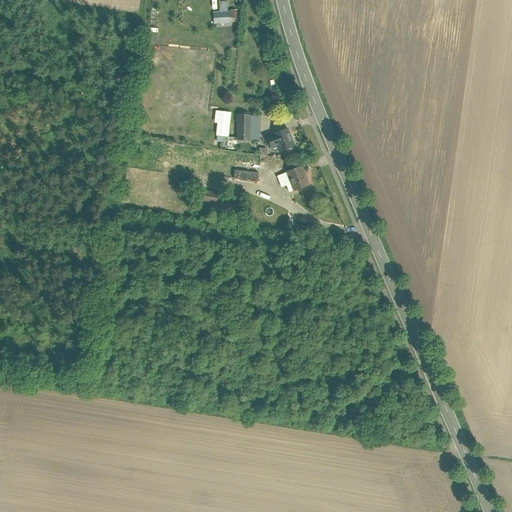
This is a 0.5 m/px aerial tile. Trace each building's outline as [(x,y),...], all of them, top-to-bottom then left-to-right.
[(219,1),(220,23),(240,22),(239,9),(228,9),(228,0),(219,1)] [(225,109),(225,137),(241,136),(241,109),(225,109)] [(270,140),(273,148),(286,143),(278,121),(262,127),(265,135),(256,139),(259,145),(270,140)] [(226,160),(225,172),(251,174),(252,162),(226,160)] [(275,168),(285,189),(301,182),(291,160),(275,168)]
